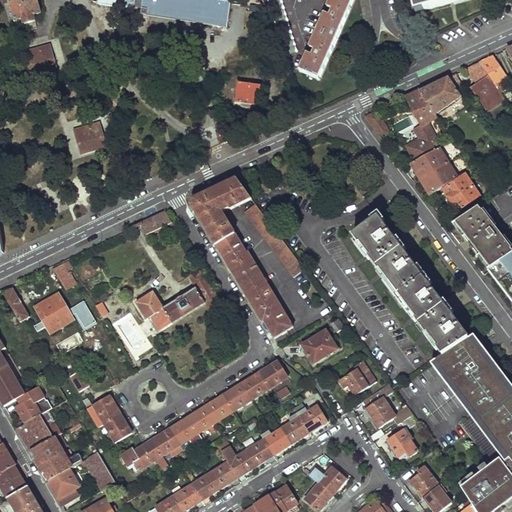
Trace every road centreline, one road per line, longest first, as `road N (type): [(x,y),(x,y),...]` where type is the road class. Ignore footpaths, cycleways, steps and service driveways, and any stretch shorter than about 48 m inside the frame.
road 1 (residential): [(171,190),(259,343),(247,362),(179,403)]
road 2 (residential): [(346,109),(511,331)]
road 3 (residential): [(213,511),(348,427),(384,477)]
road 4 (tertiary): [(171,190),(346,109)]
road 5 (tertiary): [(0,273),(171,190)]
road 6 (tertiary): [(346,109),(511,35)]
